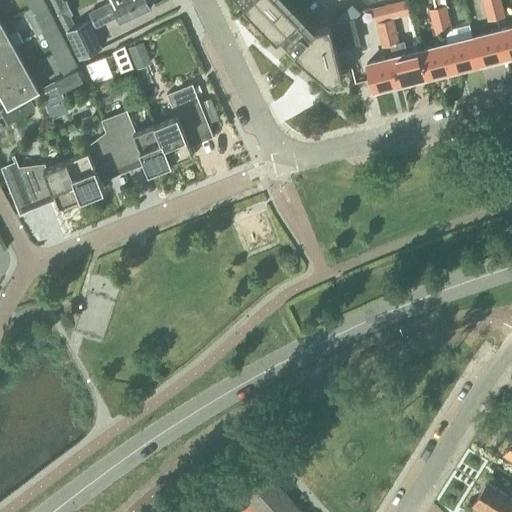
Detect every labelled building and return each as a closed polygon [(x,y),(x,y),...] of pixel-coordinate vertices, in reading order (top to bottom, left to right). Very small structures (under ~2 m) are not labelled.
[(152,7),(150,3),(151,0),(110,0),(112,1),(90,12),(98,27),(120,16),(122,22),(152,7)] [(332,84),(336,78),(343,77),(331,24),(317,28),(313,32),(281,0),(243,0),(246,3),(244,5),(278,40),(282,36),(296,51),(295,52),(308,63),(312,63),(318,68),(318,72),(332,84)] [(482,0),(485,9),(503,5),(501,0),(482,0)] [(43,30),(57,23),(45,1),(31,8),(43,30)] [(355,19),(361,12),(353,3),(336,20),(338,23),(355,19)] [(429,8),(431,19),(449,16),(447,5),(429,8)] [(485,9),(488,21),(506,16),(503,5),(485,9)] [(431,19),(434,34),(452,30),(449,16),(431,19)] [(382,34),(398,31),(395,18),(377,22),(378,25),(380,25),(382,34)] [(101,47),(88,20),(66,30),(79,57),(101,47)] [(0,53),(16,44),(24,40),(19,30),(11,34),(4,22),(0,24),(0,53)] [(54,53),(68,46),(57,23),(43,30),(54,53)] [(511,27),(500,30),(507,56),(511,55),(511,27)] [(480,63),(507,56),(500,30),(474,37),(480,63)] [(397,43),(401,42),(398,31),(382,34),(384,42),(382,43),(383,47),(392,45),(396,44),(397,43)] [(454,69),(480,63),(474,37),(447,43),(454,69)] [(394,56),(401,82),(427,76),(421,50),(405,54),(402,42),(401,42),(397,43),(396,44),(392,45),(395,56),(394,56)] [(427,76),(454,69),(447,43),(421,50),(427,76)] [(0,81),(29,66),(16,44),(0,53),(0,81)] [(68,46),(54,53),(65,74),(79,67),(68,46)] [(374,89),(401,82),(394,56),(367,63),(374,89)] [(41,89),(29,66),(0,81),(0,88),(10,106),(41,89)] [(79,68),(56,80),(63,92),(85,81),(79,68)] [(170,99),(150,107),(156,123),(172,162),(194,153),(190,142),(211,133),(213,137),(214,136),(193,83),(168,93),(170,99)] [(8,124),(35,108),(28,96),(1,111),(8,124)] [(128,109),(103,119),(124,172),(125,171),(124,168),(145,160),(150,171),(172,162),(156,123),(136,131),(128,109)] [(87,151),(67,158),(83,197),(105,189),(101,177),(122,169),(123,172),(124,172),(103,119),(102,120),(107,131),(86,147),(87,151)] [(83,197),(67,158),(47,166),(46,162),(20,166),(15,154),(13,155),(16,163),(4,167),(15,193),(26,188),(34,208),(36,207),(35,204),(56,195),(61,206),(83,197)] [(250,502),(275,480),(255,457),(230,479),(250,502)] [(474,503),(489,511),(511,511),(511,493),(489,479),(474,503)] [(259,511),(283,511),(295,502),(275,480),(250,502),(259,511)] [(303,511),(295,502),(283,511),(303,511)]
